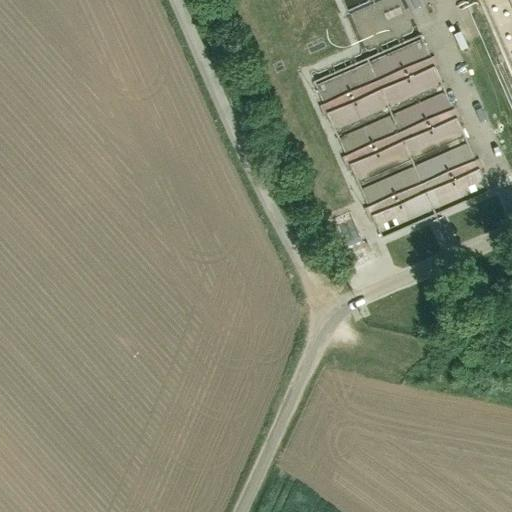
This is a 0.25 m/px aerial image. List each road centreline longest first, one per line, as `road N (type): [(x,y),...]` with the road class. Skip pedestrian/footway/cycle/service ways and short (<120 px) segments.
road 1 (track): [(381,346),(321,325),(170,0)]
road 2 (residential): [(235,511),(321,325),(350,298)]
